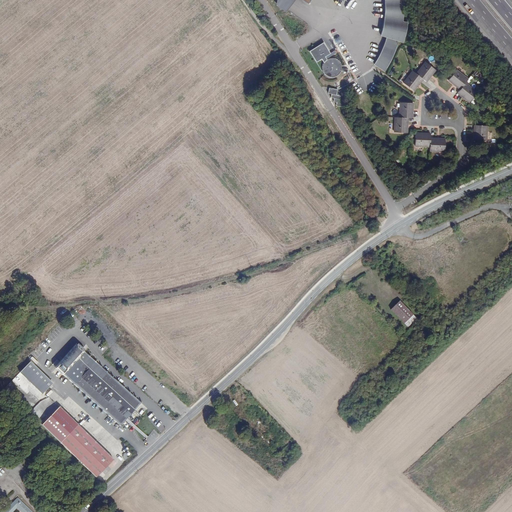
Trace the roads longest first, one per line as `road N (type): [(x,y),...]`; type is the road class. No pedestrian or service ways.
road 1 (tertiary): [(398,225),(339,270),(84,511)]
road 2 (track): [(396,219),(250,275),(167,296),(0,305)]
road 3 (unknown): [(172,431),(80,336),(67,337),(47,368),(146,454)]
road 4 (tertiary): [(511,168),(398,225)]
road 5 (unclassified): [(398,225),(423,235),(510,206)]
